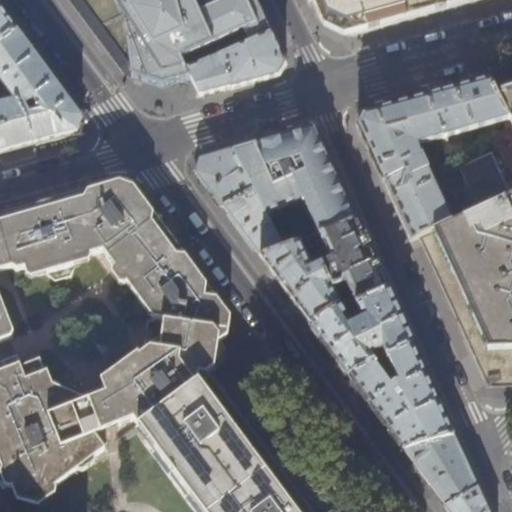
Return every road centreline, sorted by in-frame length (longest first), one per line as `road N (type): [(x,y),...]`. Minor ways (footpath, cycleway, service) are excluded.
road 1 (tertiary): [(139,146),(412,511)]
road 2 (residential): [(484,456),(323,89)]
road 3 (residential): [(323,89),(511,40)]
road 4 (residential): [(139,146),(323,89)]
road 5 (tertiary): [(32,0),(139,146)]
road 6 (residential): [(0,194),(139,146)]
